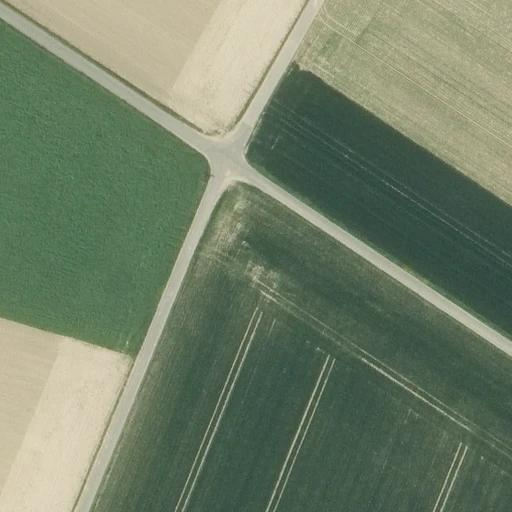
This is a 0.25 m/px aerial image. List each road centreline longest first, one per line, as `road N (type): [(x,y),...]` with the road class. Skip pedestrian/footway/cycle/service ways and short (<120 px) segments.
road 1 (unclassified): [(224,167),(83,511)]
road 2 (track): [(511,356),(224,167)]
road 3 (track): [(0,17),(224,167)]
road 4 (track): [(320,0),(224,167)]
